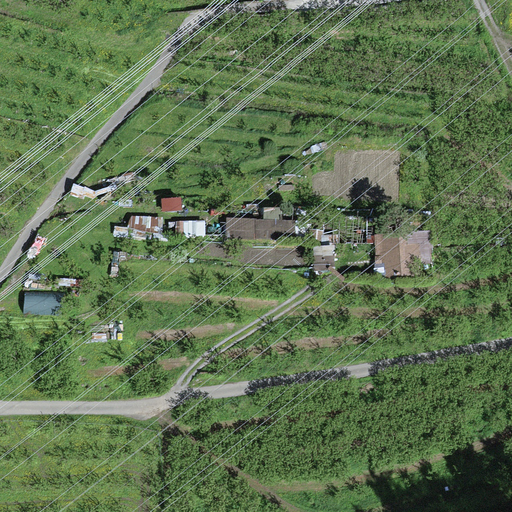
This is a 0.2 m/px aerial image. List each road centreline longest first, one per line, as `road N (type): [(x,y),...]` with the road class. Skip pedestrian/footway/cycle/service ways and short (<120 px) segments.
road 1 (track): [(0,409),(95,412),(511,348)]
road 2 (unclassified): [(0,277),(189,24),(212,12),(334,0)]
